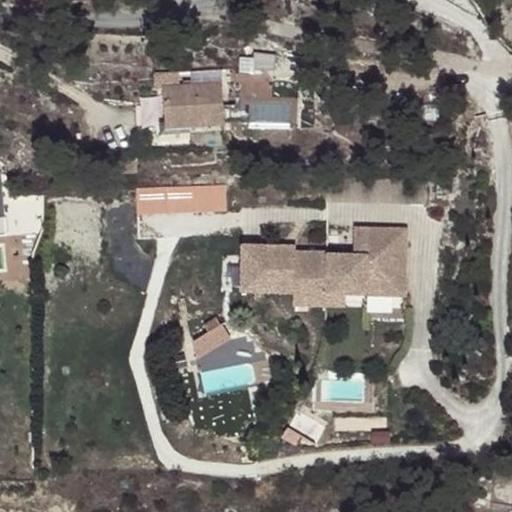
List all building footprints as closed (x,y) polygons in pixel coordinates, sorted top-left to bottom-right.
[(223,84),(162,88),(165,131),(225,127),(223,84)] [(231,182),(142,186),(143,213),(232,209),(231,182)] [(254,255),(253,291),(290,291),(290,296),(290,309),(299,309),(323,309),(323,298),(342,298),(402,298),(402,259),(386,259),(386,248),(402,248),(403,231),(373,231),(372,247),(364,247),(364,258),(324,258),(324,256),(298,255),(291,255),(254,255)] [(386,259),(402,259),(402,248),(386,248),(386,259)] [(238,297),(290,296),(290,291),(253,291),(254,255),(291,255),(291,250),(239,249),(238,297)] [(323,298),(323,309),(342,309),(342,298),(323,298)] [(228,342),(220,328),(186,348),(194,362),(228,342)]
